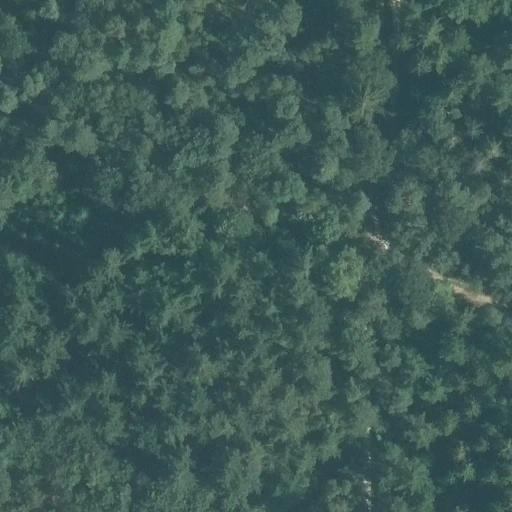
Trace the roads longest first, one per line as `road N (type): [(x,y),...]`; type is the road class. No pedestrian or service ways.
road 1 (track): [(0,113),(367,255)]
road 2 (track): [(374,0),(367,255)]
road 3 (track): [(367,255),(511,306)]
